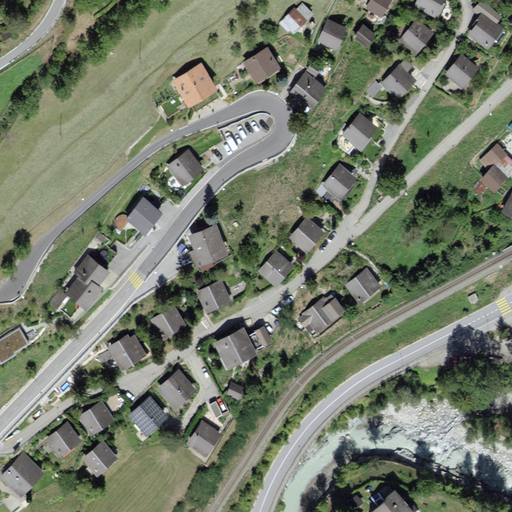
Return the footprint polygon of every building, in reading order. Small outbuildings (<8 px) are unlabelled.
[(388,0),(368,0),(364,8),(379,17),(388,0)] [(445,0),(415,0),(413,5),(437,17),(445,0)] [(480,0),(473,9),(483,17),(469,34),(487,48),(504,26),(498,21),(502,15),(482,0),(480,0)] [(306,20),(292,6),(278,20),(292,34),(306,20)] [(434,33),(417,18),(399,40),(416,54),(434,33)] [(345,26),(326,19),(316,43),(336,50),(345,26)] [(374,35),(363,25),(355,35),(366,44),(374,35)] [(278,67),(265,46),(241,61),(254,82),(278,67)] [(477,67),(459,53),(444,72),(462,86),(477,67)] [(217,85),(200,59),(170,79),(186,105),(217,85)] [(414,76),(399,63),(381,83),(396,97),(414,76)] [(324,85),(301,70),(288,90),(312,104),(324,85)] [(379,126),(359,111),(341,135),(362,150),(379,126)] [(480,161),(490,170),(483,177),(494,188),(511,169),(511,159),(496,145),(480,161)] [(204,171),(187,150),(165,168),(182,189),(204,171)] [(356,176),(338,162),(321,185),(339,198),(356,176)] [(511,192),(500,213),(511,219),(511,192)] [(160,214),(143,200),(128,220),(145,233),(160,214)] [(322,232),(304,218),(288,237),(306,252),(322,232)] [(216,223),(185,234),(195,264),(226,254),(216,223)] [(292,265),(274,249),(255,270),(273,286),(292,265)] [(114,272),(86,251),(57,289),(84,310),(114,272)] [(380,283),(366,266),(344,284),(358,302),(380,283)] [(231,302),(221,280),(195,291),(205,313),(231,302)] [(344,312),(327,291),(298,315),(315,335),(344,312)] [(185,326),(174,304),(149,317),(161,339),(185,326)] [(243,325),(211,342),(225,369),(257,352),(243,325)] [(264,326),(252,331),(259,346),(271,340),(264,326)] [(18,327),(0,338),(0,362),(29,344),(18,327)] [(133,331),(108,345),(120,368),(146,355),(133,331)] [(195,388),(178,368),(155,388),(173,408),(195,388)] [(167,414),(150,395),(128,414),(145,433),(167,414)] [(113,418),(102,399),(77,415),(89,433),(113,418)] [(81,439),(66,420),(42,438),(58,458),(81,439)] [(220,434),(201,421),(186,443),(205,456),(220,434)] [(116,457),(101,439),(80,456),(95,475),(116,457)] [(43,471),(23,451),(0,474),(0,476),(19,495),(43,471)] [(388,495),(371,510),(372,511),(411,511),(414,510),(395,487),(387,494),(388,495)] [(361,501),(356,495),(348,501),(353,508),(361,501)]
